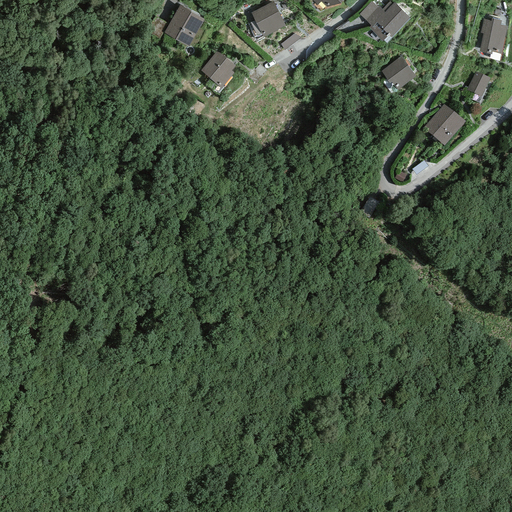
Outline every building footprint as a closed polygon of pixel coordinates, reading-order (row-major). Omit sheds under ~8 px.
[(383,40),(386,43),(410,19),(394,1),(392,3),(390,1),(382,9),(377,4),(376,5),(371,0),(358,14),(369,25),(368,27),(382,41),(383,40)] [(273,2),(251,12),(263,36),(285,26),(273,2)] [(180,5),(164,33),(188,46),(204,19),(180,5)] [(490,21),(483,19),(480,33),(482,34),(478,52),(492,55),(492,52),(501,54),(507,25),(501,24),(502,20),(491,17),(490,21)] [(300,37),(294,34),(281,44),(285,50),(300,37)] [(221,88),(234,72),(231,71),(235,66),(216,51),(200,71),(221,88)] [(397,90),(416,76),(401,56),(380,71),(389,83),(391,81),(397,90)] [(489,78),(475,72),(466,90),(481,97),(489,78)] [(465,122),(444,104),(423,128),(444,146),(465,122)] [(361,210),(371,216),(380,202),(370,196),(361,210)]
